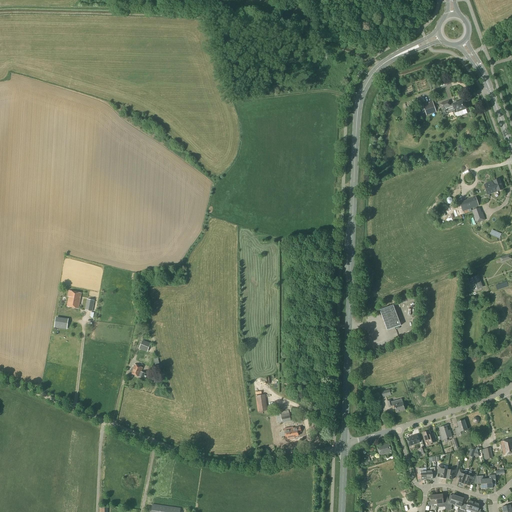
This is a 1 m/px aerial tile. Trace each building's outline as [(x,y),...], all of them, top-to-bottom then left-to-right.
[(426,114),(435,110),(432,101),(429,102),(429,103),(423,105),(426,114)] [(451,105),(449,101),(439,104),(442,109),(445,108),(447,113),(454,110),(454,109),(457,108),(458,111),(466,108),(463,101),(451,105)] [(491,163),(497,161),(494,151),(488,152),(491,163)] [(495,186),(486,190),(488,195),(503,189),(499,179),(493,181),(495,186)] [(484,185),(486,190),(495,186),(493,181),(493,182),(484,185)] [(479,206),(475,197),(459,203),(462,212),(479,206)] [(438,219),(445,216),(443,211),(436,214),(434,215),(436,219),(438,218),(438,219)] [(476,276),(467,280),(472,292),(481,288),(476,276)] [(78,309),(81,293),(69,291),(68,297),(69,297),(67,307),(78,309)] [(92,311),(94,301),(87,299),(85,310),(92,311)] [(387,331),(401,326),(393,305),(379,310),(387,331)] [(66,329),(68,319),(56,317),(54,327),(66,329)] [(147,352),(151,344),(142,340),(139,349),(147,352)] [(141,372),(143,368),(134,365),(133,369),(131,369),(129,373),(143,379),(145,374),(141,372)] [(258,412),(265,411),(263,395),(256,396),(258,412)] [(401,402),(400,400),(397,400),(398,404),(394,405),(396,412),(405,410),(402,402),(401,402)] [(282,423),(291,421),(289,413),(281,415),(282,423)] [(457,436),(464,434),(462,431),(467,430),(464,420),(457,422),(459,429),(456,430),(457,436)] [(448,432),(446,426),(439,428),(441,436),(443,436),(444,439),(452,437),(450,432),(448,432)] [(301,432),(300,427),(293,428),(293,427),(284,429),(286,438),(287,437),(288,440),(295,438),(294,437),(298,436),(298,433),(301,432)] [(431,437),(430,431),(422,433),(425,441),(427,440),(429,444),(437,442),(435,436),(431,437)] [(409,446),(419,443),(417,435),(413,436),(413,437),(407,439),(409,446)] [(504,455),(511,453),(511,439),(501,442),(504,455)] [(380,456),(391,452),(389,443),(377,447),(380,456)] [(487,459),(492,458),(490,448),(484,449),(482,450),(484,460),(487,459)] [(446,479),(447,470),(444,469),(444,466),(438,465),(437,471),(441,472),(440,478),(446,479)] [(447,470),(446,479),(452,480),(453,474),(456,474),(457,468),(451,467),(451,470),(447,470)] [(427,479),(426,471),(423,471),(423,468),(418,469),(418,476),(421,476),(421,480),(427,479)] [(426,471),(427,479),(433,479),(432,475),(435,475),(435,468),(430,468),(430,471),(426,471)] [(464,484),(468,471),(465,470),(464,471),(459,469),(457,475),(460,476),(458,482),(464,484)] [(468,471),(464,484),(470,486),(472,480),(475,481),(476,475),(471,474),(471,472),(468,471)] [(486,479),(487,488),(492,488),(492,484),(495,484),(495,475),(488,475),(489,479),(486,479)] [(487,488),(486,479),(483,480),(483,476),(477,476),(478,482),(481,482),(481,489),(487,488)] [(433,504),(437,504),(436,495),(430,495),(430,502),(428,502),(429,506),(433,506),(433,504)] [(436,495),(437,504),(437,507),(445,507),(447,503),(443,503),(442,495),(436,495)] [(455,505),(458,497),(453,495),(451,501),(448,500),(446,505),(451,507),(452,504),(455,505)] [(461,511),(462,510),(460,509),(463,498),(458,497),(455,505),(454,507),(458,508),(456,511),(457,511),(456,511),(461,511)] [(471,511),(474,502),(468,500),(465,509),(471,511)] [(504,511),(511,510),(511,501),(507,503),(508,506),(502,507),(503,511),(504,511)] [(471,511),(470,511),(479,511),(481,509),(479,509),(478,508),(480,504),(474,502),(471,511)]
